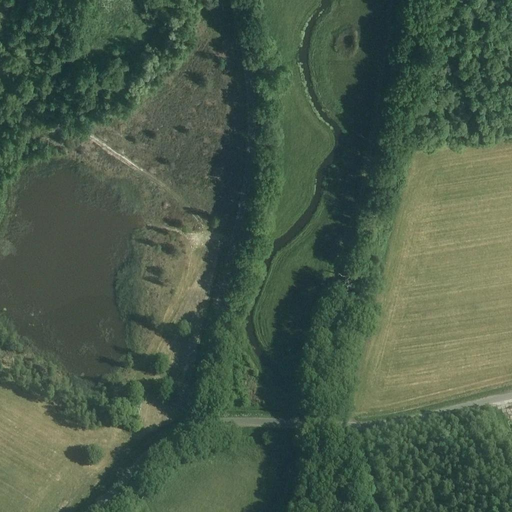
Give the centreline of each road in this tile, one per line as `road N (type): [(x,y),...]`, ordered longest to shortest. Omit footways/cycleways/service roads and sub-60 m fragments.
road 1 (unclassified): [(193,427),(251,148),(247,54),(234,0)]
road 2 (unclassified): [(193,427),(390,425),(511,395)]
road 3 (unclassified): [(93,511),(153,448),(193,427)]
